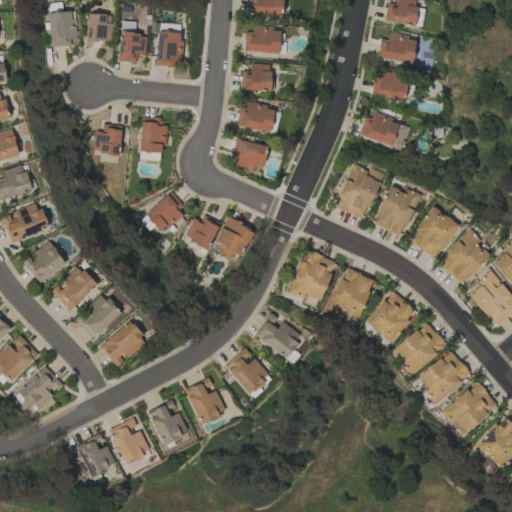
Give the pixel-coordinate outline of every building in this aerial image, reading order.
[(248,0),(248,14),(281,16),(281,0),(248,0)] [(386,3),(384,23),(421,26),(423,8),(413,7),(414,0),(395,0),(395,4),(386,3)] [(73,46),(72,19),(70,19),(69,11),(47,12),(49,47),(73,46)] [(103,47),(103,41),(110,41),(111,15),(86,14),(85,47),(103,47)] [(134,63),(136,54),(143,56),(146,36),(133,34),(134,22),(121,20),(115,61),(134,63)] [(277,54),(280,29),(252,25),(251,32),(245,32),(243,50),(277,54)] [(155,66),(180,67),(181,33),(156,32),(155,66)] [(387,40),(379,39),(377,59),(412,62),(414,38),(387,35),(387,40)] [(269,91),(270,65),(250,64),(249,71),(240,71),(239,89),(269,91)] [(406,84),(398,82),(400,76),(382,71),(380,78),(374,77),(369,94),(401,103),(406,84)] [(0,120),(8,118),(0,94),(0,120)] [(273,109),(246,102),(245,108),(240,107),(235,125),(267,133),(273,109)] [(364,116),(357,135),(399,149),(406,130),(390,125),(392,119),(373,112),(370,119),(364,116)] [(159,125),(159,118),(140,117),(138,152),(163,153),(164,126),(159,125)] [(119,154),(119,125),(101,125),(101,132),(93,131),(92,154),(119,154)] [(0,131),(0,160),(17,155),(10,129),(0,131)] [(231,155),(237,157),(235,165),(260,171),(266,147),(235,139),(231,155)] [(381,174),(369,169),(368,171),(351,164),(333,207),(362,219),(381,174)] [(0,171),(2,178),(0,178),(0,199),(29,192),(22,165),(0,171)] [(418,194),(404,188),(402,193),(388,186),(371,224),(400,236),(418,194)] [(184,212),(168,193),(144,214),(160,233),(184,212)] [(0,218),(0,220),(11,243),(47,227),(35,202),(0,218)] [(457,225),(431,207),(407,241),(433,259),(457,225)] [(199,222),(192,218),(183,238),(206,249),(218,223),(202,215),(199,222)] [(241,257),(252,229),(224,218),(215,242),(219,244),(215,253),(229,259),(231,253),(241,257)] [(487,255),(476,244),(480,240),(468,229),(437,263),(460,284),(487,255)] [(511,286),(511,285),(511,240),(489,262),(511,286)] [(30,254),(30,255),(21,262),(38,283),(64,263),(47,241),(30,254)] [(318,303),(334,261),(304,250),(288,291),(318,303)] [(95,285),(76,267),(50,292),(69,311),(95,285)] [(358,316),(372,279),(342,268),(325,311),(339,317),(341,310),(358,316)] [(494,327),(511,312),(511,299),(489,272),(465,291),(494,327)] [(364,324),(389,343),(414,310),(389,291),(364,324)] [(92,339),(119,313),(101,294),(74,320),(92,339)] [(253,335),(292,364),(298,355),(290,349),(300,336),(281,322),(276,329),(270,325),(273,320),(267,315),(253,335)] [(0,337),(10,328),(0,317),(0,337)] [(116,367),(124,359),(125,360),(145,341),(127,321),(98,348),(116,367)] [(411,373),(445,347),(425,322),(392,349),(411,373)] [(0,351),(0,371),(9,381),(37,355),(18,335),(9,343),(0,351)] [(251,357),(250,357),(243,348),(227,361),(231,367),(227,370),(247,395),(268,379),(251,357)] [(468,372),(446,350),(416,380),(438,402),(468,372)] [(51,396),(49,394),(59,384),(43,366),(16,391),(35,412),(51,396)] [(214,388),(211,389),(208,379),(184,388),(197,424),(223,414),(214,388)] [(496,406),(476,382),(440,411),(460,436),(496,406)] [(177,413),(169,416),(166,409),(173,407),(170,401),(146,411),(159,445),(186,434),(177,413)] [(475,444),(498,467),(511,453),(511,424),(504,416),(475,444)] [(107,430),(124,464),(148,452),(136,428),(131,418),(107,430)] [(105,446),(100,448),(95,436),(75,444),(88,477),(114,466),(105,446)]
